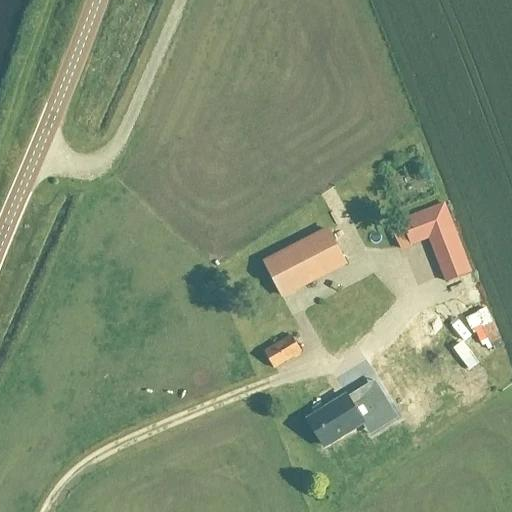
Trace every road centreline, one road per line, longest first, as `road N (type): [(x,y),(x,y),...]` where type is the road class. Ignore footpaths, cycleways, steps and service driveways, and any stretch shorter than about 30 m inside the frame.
road 1 (tertiary): [(0,248),(95,0)]
road 2 (unknown): [(41,511),(66,471),(88,458),(256,386)]
